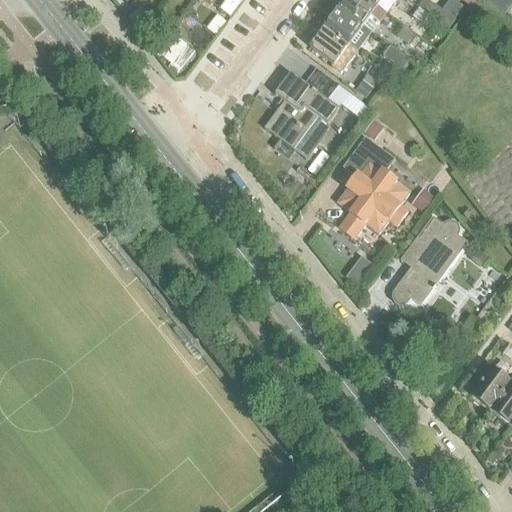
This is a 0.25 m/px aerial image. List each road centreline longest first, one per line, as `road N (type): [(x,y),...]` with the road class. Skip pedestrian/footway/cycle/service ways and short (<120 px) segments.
road 1 (residential): [(488,511),(264,225),(219,226)]
road 2 (tertiary): [(440,511),(219,226)]
road 3 (residential): [(153,150),(240,58),(281,0)]
road 4 (tertiary): [(153,150),(35,0)]
